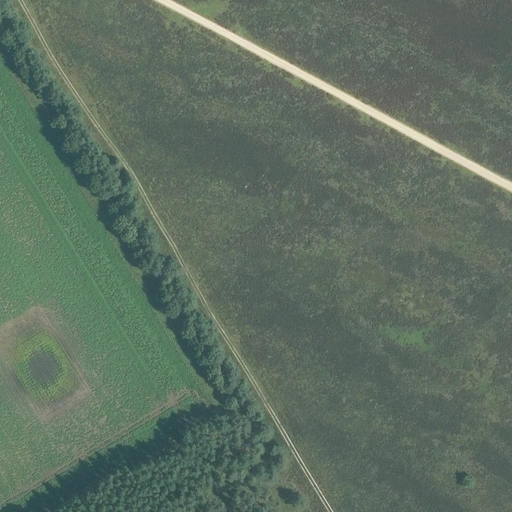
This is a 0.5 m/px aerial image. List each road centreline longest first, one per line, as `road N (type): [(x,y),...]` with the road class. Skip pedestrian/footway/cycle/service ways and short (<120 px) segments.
road 1 (track): [(19,0),(331,511)]
road 2 (track): [(511,187),(163,0)]
